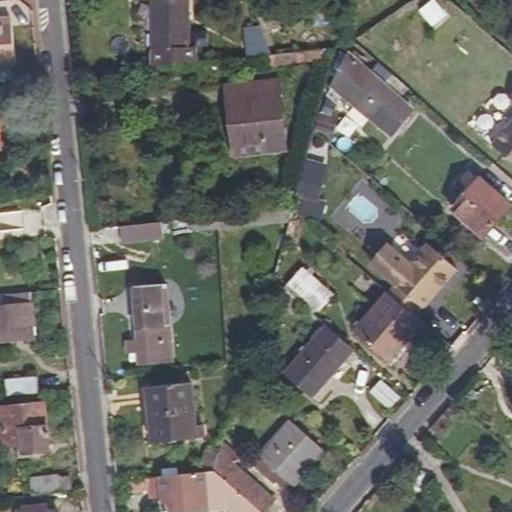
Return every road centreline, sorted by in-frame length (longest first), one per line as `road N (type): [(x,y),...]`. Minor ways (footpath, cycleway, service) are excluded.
road 1 (residential): [(101,511),(47,0)]
road 2 (residential): [(328,511),(511,303)]
